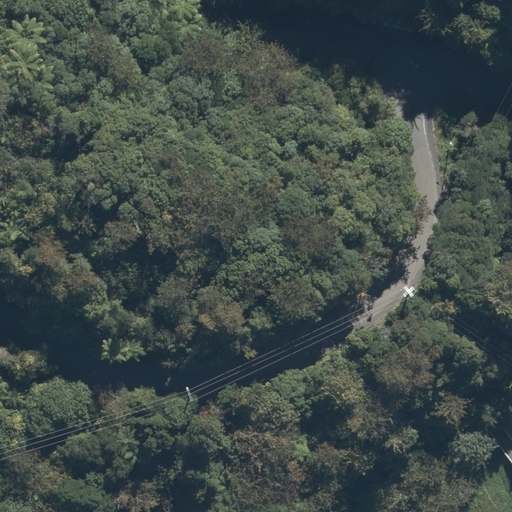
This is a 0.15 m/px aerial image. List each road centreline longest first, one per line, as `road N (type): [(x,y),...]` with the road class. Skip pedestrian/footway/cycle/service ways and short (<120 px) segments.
road 1 (residential): [(0,303),(92,368),(135,380),(189,380),(259,360),(320,327),(378,287),(412,223),(395,70)]
road 2 (residential): [(395,70),(377,50),(336,31),(264,24),(193,0)]
road 3 (residential): [(395,70),(422,50),(440,50),(458,57),(476,86),(511,115)]
